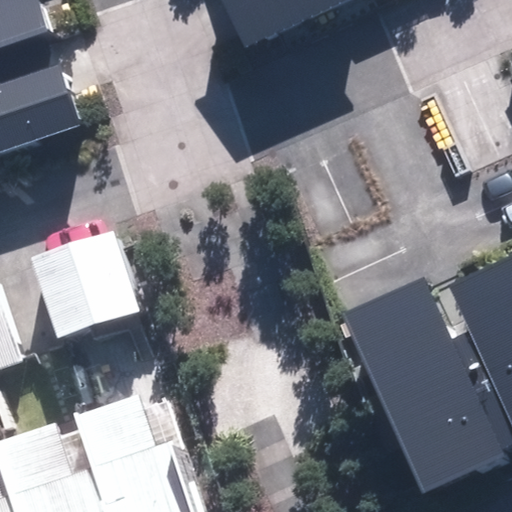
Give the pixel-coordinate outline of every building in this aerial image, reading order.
[(36,0),(26,0),(0,9),(0,67),(53,49),(36,0)] [(215,0),(227,29),(298,0),(215,0)] [(61,78),(0,98),(0,168),(83,140),(61,78)] [(114,244),(35,271),(64,354),(143,327),(114,244)] [(342,314),(424,493),(504,457),(499,447),(511,440),(511,256),(451,285),(472,331),(454,339),(425,276),(342,314)] [(0,303),(0,382),(24,374),(0,303)] [(0,511),(193,511),(169,441),(155,446),(137,394),(74,415),(92,468),(73,475),(55,422),(0,440),(0,511)]
